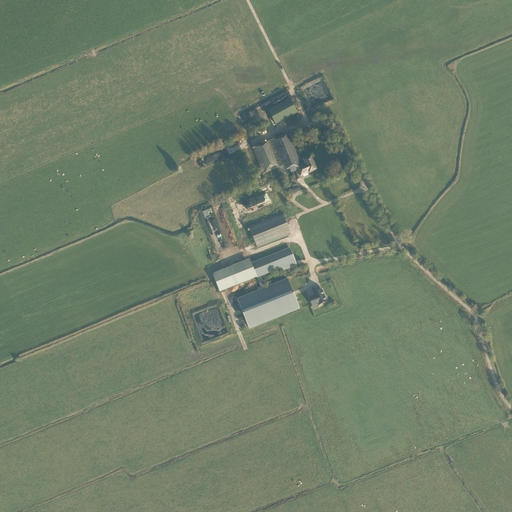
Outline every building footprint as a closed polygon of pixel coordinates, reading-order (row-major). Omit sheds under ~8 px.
[(268,111),(276,125),(297,113),(290,99),(268,111)] [(302,161),(290,132),(253,148),(263,174),(279,167),(283,177),(294,171),(297,170),(300,176),(309,173),(317,170),(311,157),(303,160),(305,163),(302,164),(301,161),(302,161)] [(204,166),(202,160),(193,163),(195,169),(204,166)] [(298,174),(296,171),(293,173),(294,174),(292,175),(294,179),(296,179),(297,180),(300,179),(298,174)] [(252,200),(237,200),(237,201),(241,214),(244,214),(247,213),(249,213),(254,211),(255,211),(272,206),(272,200),(274,200),(274,199),(270,189),(270,195),(264,195),(264,198),(254,201),(254,199),(252,200)] [(226,210),(217,212),(225,237),(234,235),(226,210)] [(248,227),(257,248),(291,234),(282,213),(248,227)] [(283,268),(284,271),(297,266),(290,248),(251,263),(257,277),(261,289),(265,287),(261,276),(283,268)] [(257,277),(251,263),(250,260),(213,275),(220,292),(257,277)] [(238,300),(249,328),(299,308),(288,280),(238,300)] [(318,304),(319,305),(325,303),(322,297),(324,297),(322,290),(314,293),(315,296),(309,299),(312,307),(318,304)]
